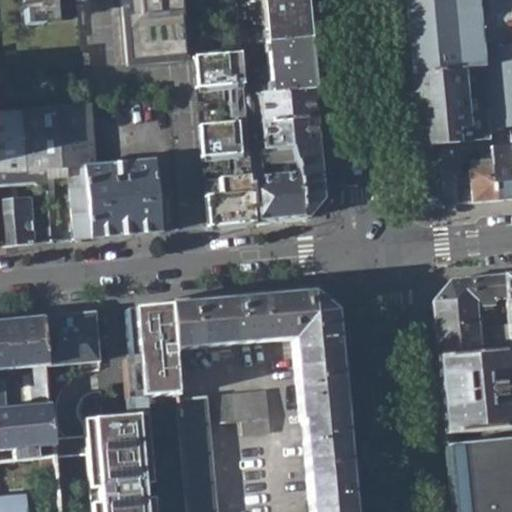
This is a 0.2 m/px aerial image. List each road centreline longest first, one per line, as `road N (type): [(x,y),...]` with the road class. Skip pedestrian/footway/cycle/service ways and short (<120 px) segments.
road 1 (residential): [(0,285),(376,249)]
road 2 (secondary): [(401,511),(376,249)]
road 3 (secondary): [(376,249),(354,0)]
road 4 (residential): [(376,249),(511,238)]
